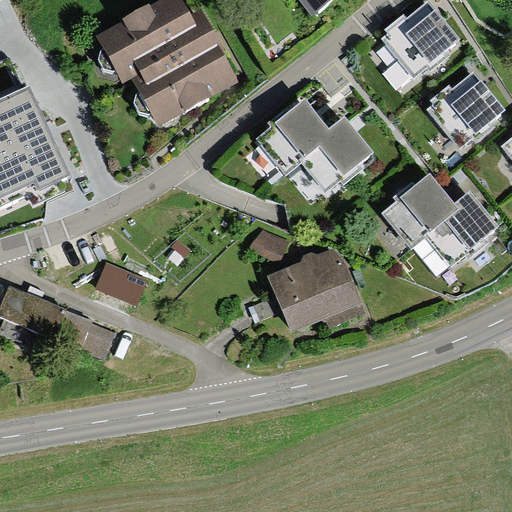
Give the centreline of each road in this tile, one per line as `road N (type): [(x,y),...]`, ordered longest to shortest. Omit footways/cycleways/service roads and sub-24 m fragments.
road 1 (tertiary): [(511,315),(355,373),(0,439)]
road 2 (residential): [(390,0),(190,164),(117,208),(0,251)]
